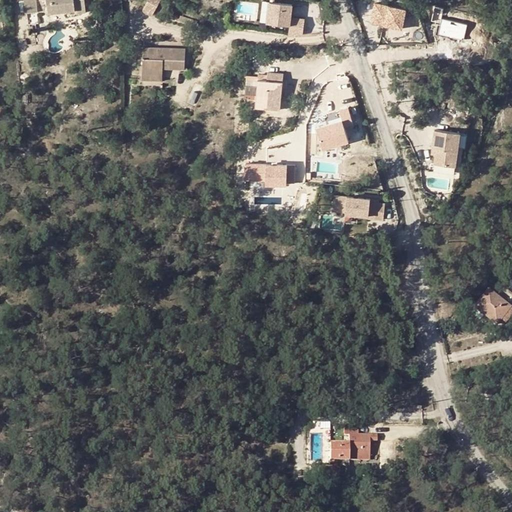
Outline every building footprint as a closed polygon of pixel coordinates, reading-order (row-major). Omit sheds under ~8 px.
[(36,12),(35,0),(24,1),(25,13),(36,12)] [(46,0),(48,14),(75,12),(75,15),(86,14),(85,7),(82,7),(81,0),(46,0)] [(409,30),(414,9),(379,0),(378,0),(373,22),(409,30)] [(290,25),(289,35),(303,34),(305,19),(291,17),(293,4),(270,2),(268,22),(290,25)] [(198,27),(199,21),(185,17),(184,24),(198,27)] [(150,20),(149,27),(156,29),(157,21),(150,20)] [(158,70),(163,70),(178,71),(178,65),(186,66),(187,51),(144,48),(142,75),(158,75),(158,70)] [(158,75),(142,75),(142,82),(163,82),(163,70),(158,70),(158,75)] [(248,91),(247,100),(257,101),(281,103),(283,74),(268,73),(268,76),(267,81),(259,80),(258,84),(257,92),(248,91)] [(257,101),(256,108),(281,110),(281,103),(257,101)] [(323,127),(331,149),(357,141),(350,118),(323,127)] [(460,132),(435,129),(433,148),(436,148),(436,154),(434,164),(455,167),(460,132)] [(250,183),(300,183),(300,163),(250,163),(250,183)] [(370,200),(334,193),(332,209),(344,211),(344,213),(367,217),(367,219),(381,221),(384,206),(369,203),(370,200)] [(497,326),(501,321),(510,309),(488,291),(475,308),(497,326)] [(506,325),(511,317),(511,310),(510,309),(501,321),(506,325)] [(369,442),(369,436),(359,436),(359,429),(344,430),(344,438),(349,438),(348,445),(331,445),(331,463),(349,462),(349,455),(369,455),(369,442)] [(326,474),(326,482),(339,481),(339,474),(326,474)]
